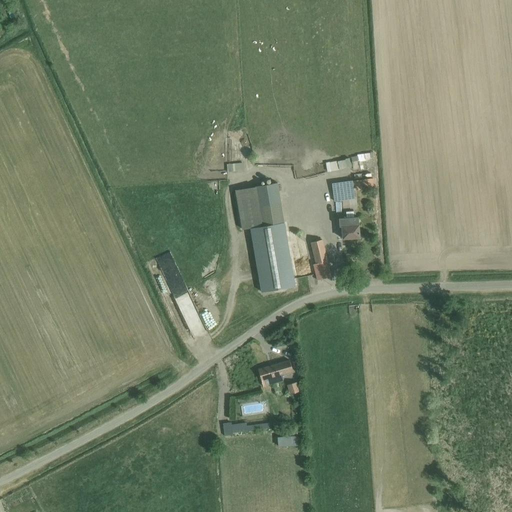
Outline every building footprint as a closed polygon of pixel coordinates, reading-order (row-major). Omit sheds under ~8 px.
[(366,160),(365,167),(373,167),(374,152),(360,152),(360,160),(366,160)] [(358,154),(353,156),(357,170),(362,168),(358,154)] [(352,158),(344,158),(344,175),(352,175),(352,158)] [(324,163),(326,172),(338,170),(336,161),(324,163)] [(243,163),(227,164),(228,172),(244,170),(243,163)] [(373,179),(352,182),(353,190),(354,190),(374,187),(373,179)] [(250,228),(250,229),(261,292),(295,287),(277,183),(235,190),(242,230),(250,228)] [(341,192),(333,193),(334,201),(342,200),(341,192)] [(339,219),(339,227),(341,227),(342,239),(359,238),(358,217),(339,219)] [(311,243),(319,272),(320,280),(334,276),(330,261),(327,261),(322,240),(311,243)] [(162,258),(193,338),(209,331),(207,327),(217,323),(211,308),(200,312),(176,252),(162,258)] [(289,361),(258,370),(263,388),(282,382),(280,375),(293,371),(289,361)] [(288,385),(290,394),(298,392),(296,382),(288,385)] [(245,423),(230,424),(230,423),(222,424),(223,434),(271,429),(270,423),(246,425),(245,423)] [(280,434),(280,444),(299,444),(299,434),(280,434)]
